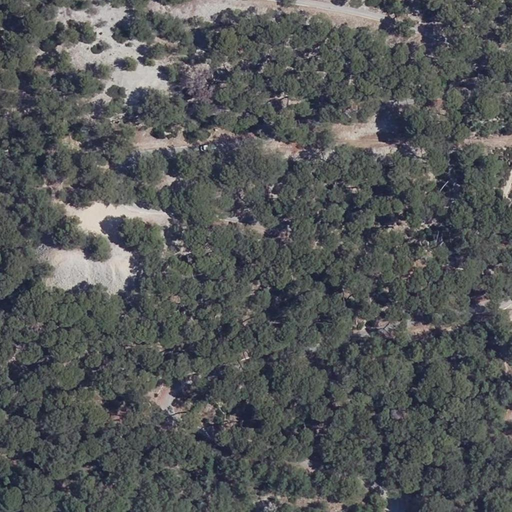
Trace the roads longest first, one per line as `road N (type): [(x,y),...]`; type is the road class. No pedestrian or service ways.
road 1 (unclassified): [(511,93),(162,158),(134,180),(143,206),(505,275),(502,289),(466,306),(184,377),(148,397),(149,412),(166,422),(393,493),(394,511)]
road 2 (unclassified): [(248,0),(511,29)]
